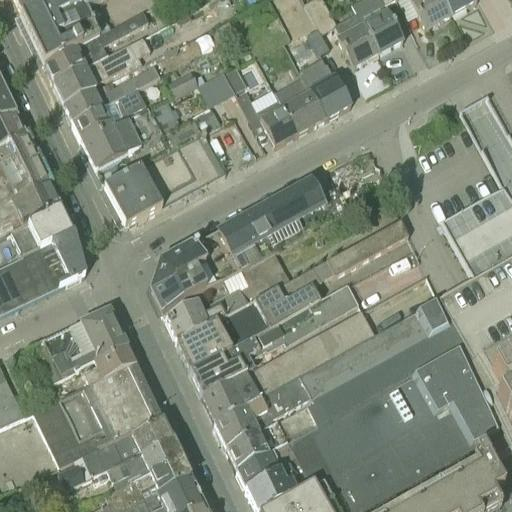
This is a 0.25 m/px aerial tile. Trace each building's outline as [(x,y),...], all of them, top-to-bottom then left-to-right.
[(8,0),(19,22),(58,0),(8,0)] [(58,0),(19,22),(35,55),(43,72),(98,41),(84,14),(109,0),(58,0)] [(396,5),(393,0),(378,0),(381,6),(380,7),(382,12),(396,5)] [(438,0),(418,0),(408,6),(424,36),(450,22),(438,0)] [(438,0),(450,22),(475,8),(471,0),(438,0)] [(335,32),(335,30),(320,1),(304,9),(317,34),(321,40),(335,32)] [(354,20),(377,61),(401,48),(393,33),(394,32),(392,28),(386,17),(385,18),(382,12),(380,7),(354,20)] [(187,18),(175,25),(178,31),(191,25),(187,18)] [(98,41),(43,72),(52,92),(106,62),(101,53),(147,28),(142,19),(98,41)] [(340,42),(334,45),(342,59),(343,59),(352,75),(377,61),(354,20),(335,30),(335,32),(340,42)] [(281,33),(275,23),(266,29),(271,38),(281,33)] [(321,40),(317,34),(307,39),(318,61),(329,55),(321,40)] [(93,96),(95,95),(94,91),(124,74),(126,78),(141,70),(137,64),(149,58),(141,43),(107,63),(106,62),(52,92),(62,112),(93,96)] [(151,71),(95,102),(93,96),(62,112),(71,130),(117,105),(136,96),(159,84),(151,71)] [(302,84),(309,98),(325,126),(349,113),(326,71),(302,84)] [(236,85),(237,81),(234,75),(223,81),(228,89),(236,85)] [(171,104),(196,92),(192,84),(189,78),(164,90),(171,104)] [(0,126),(14,120),(0,91),(0,126)] [(136,96),(117,105),(71,130),(80,150),(129,125),(129,124),(127,121),(145,112),(136,96)] [(246,123),(255,118),(256,118),(250,107),(245,97),(235,103),(246,123)] [(281,113),(297,141),(325,126),(309,98),(281,113)] [(278,106),(256,118),(255,118),(274,154),(297,141),(281,113),(278,106)] [(80,150),(101,194),(140,173),(202,141),(202,140),(220,132),(214,120),(196,130),(193,124),(165,139),(151,113),(129,124),(129,125),(80,150)] [(0,155),(25,144),(14,120),(0,126),(0,155)] [(224,181),(202,141),(140,173),(101,194),(124,235),(224,181)] [(0,214),(48,191),(25,144),(0,155),(0,214)] [(511,187),(440,229),(472,287),(437,307),(480,382),(491,376),(504,400),(495,405),(511,435),(511,187)] [(273,259),(330,229),(317,205),(308,189),(231,231),(189,254),(199,271),(189,277),(201,299),(223,287),(240,278),(239,278),(273,259)] [(48,191),(0,214),(0,231),(16,224),(21,234),(59,215),(48,191)] [(330,229),(348,219),(335,195),(317,205),(330,229)] [(21,263),(71,240),(59,215),(21,234),(10,239),(21,263)] [(399,227),(324,267),(333,283),(407,243),(399,227)] [(22,264),(0,274),(0,321),(83,283),(73,244),(71,240),(21,263),(22,264)] [(161,321),(178,311),(201,299),(189,277),(199,271),(189,254),(159,270),(150,298),(161,321)] [(175,351),(273,297),(267,285),(283,276),(273,259),(239,278),(240,278),(223,287),(228,298),(199,313),(197,308),(164,326),(175,351)] [(288,287),(289,288),(273,297),(175,351),(189,380),(319,308),(312,293),(320,289),(312,274),(288,287)] [(200,406),(233,388),(254,376),(253,376),(249,367),(265,359),(266,361),(282,351),(283,353),(357,312),(346,292),(319,308),(189,380),(200,406)] [(309,405),(312,409),(305,413),(316,435),(285,450),(294,470),(293,471),(304,493),(310,490),(323,511),(497,511),(498,511),(489,498),(501,491),(492,475),(511,464),(511,435),(495,405),(504,400),(491,376),(480,382),(437,307),(373,342),(359,318),(311,344),(320,360),(291,376),(296,385),(296,386),(298,385),(308,405),(309,405)] [(92,370),(126,354),(108,317),(25,355),(43,392),(91,369),(92,370)] [(296,385),(291,376),(320,360),(311,344),(254,376),(233,388),(200,406),(212,431),(245,413),(245,412),(281,394),(296,385)] [(71,387),(77,399),(134,372),(126,354),(92,370),(94,376),(71,387)] [(74,467),(160,427),(134,372),(77,399),(32,420),(57,474),(74,466),(74,467)] [(0,433),(22,423),(0,376),(0,433)] [(281,394),(245,412),(245,413),(212,431),(224,456),(256,439),(256,438),(273,428),(271,423),(308,405),(298,385),(296,386),(296,385),(281,394)] [(305,413),(274,428),(256,438),(256,439),(224,456),(235,478),(285,450),(316,435),(305,413)] [(106,475),(170,447),(160,427),(74,467),(76,471),(61,478),(57,485),(61,492),(62,494),(63,495),(106,475)] [(110,483),(115,495),(149,479),(179,465),(170,447),(106,475),(63,495),(67,503),(110,483)] [(235,478),(244,498),(293,471),(294,470),(285,450),(235,478)] [(130,511),(135,510),(188,484),(179,465),(149,479),(115,495),(116,495),(103,501),(107,509),(102,511),(130,511)] [(293,471),(244,498),(250,511),(270,511),(304,493),(293,471)] [(201,511),(188,484),(135,510),(130,511),(201,511)] [(323,511),(310,490),(304,493),(270,511),(323,511)]
